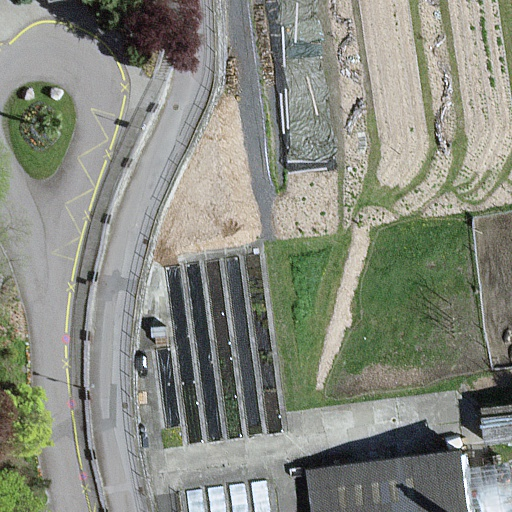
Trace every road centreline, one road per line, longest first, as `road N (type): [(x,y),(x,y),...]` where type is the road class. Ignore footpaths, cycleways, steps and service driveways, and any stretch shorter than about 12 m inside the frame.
road 1 (unclassified): [(44,277),(101,141),(101,85),(91,66),(54,50),(9,56),(0,66)]
road 2 (unclassified): [(67,511),(44,277)]
